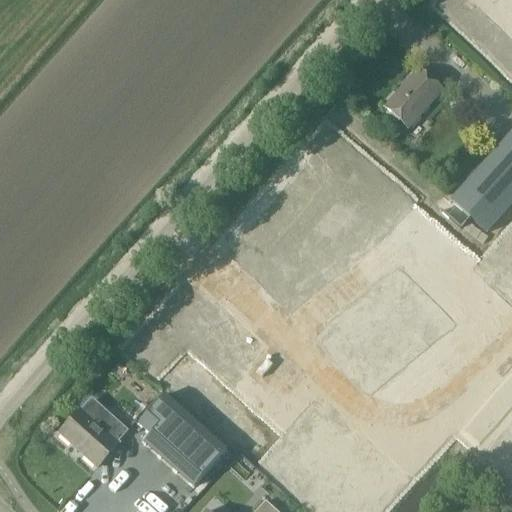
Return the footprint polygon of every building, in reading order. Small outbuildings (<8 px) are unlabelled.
[(408,130),(442,93),(418,71),(384,109),(408,130)] [(511,134),(442,214),(461,230),(472,219),(488,234),(503,218),(511,207),(511,134)] [(227,452),(164,395),(137,425),(149,436),(142,444),(193,490),(227,452)] [(92,399),(80,412),(60,434),(98,468),(118,446),(115,443),(126,430),(92,399)] [(230,464),(280,511),(298,511),(302,508),(242,451),(230,464)] [(277,511),(266,502),(256,511),(277,511)]
